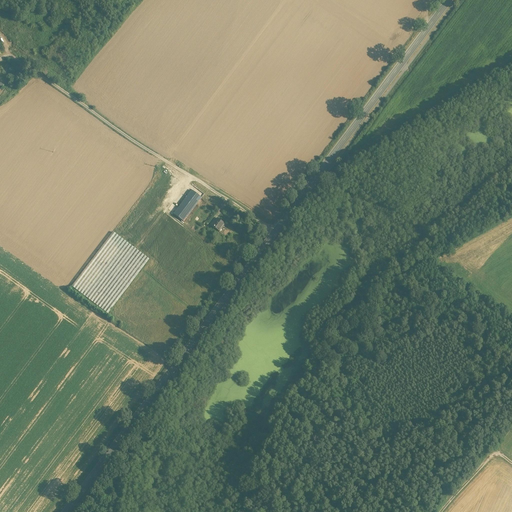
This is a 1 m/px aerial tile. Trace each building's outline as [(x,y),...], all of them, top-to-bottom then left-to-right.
[(151,203),(126,237),(136,245),(165,207),(183,183),(172,175),(155,199),(153,198),(171,174),(162,167),(115,229),(124,236),(150,202),(151,203)] [(204,194),(193,186),(191,189),(192,191),(202,198),(204,194)] [(192,191),(177,210),(176,210),(175,209),(174,211),(175,211),(176,212),(174,214),(184,222),(202,198),(192,191)] [(171,217),(165,213),(161,218),(167,223),(171,217)] [(161,218),(139,247),(145,251),(167,223),(161,218)] [(172,218),(146,252),(151,257),(155,259),(181,225),(172,218)] [(218,219),(214,224),(213,224),(212,226),(219,231),(224,224),(218,219)] [(182,226),(156,260),(166,267),(191,233),(182,226)] [(149,260),(113,232),(72,287),(108,314),(149,260)] [(193,234),(167,268),(176,275),(202,241),(193,234)] [(203,242),(177,276),(186,283),(212,249),(209,247),(203,242)]
